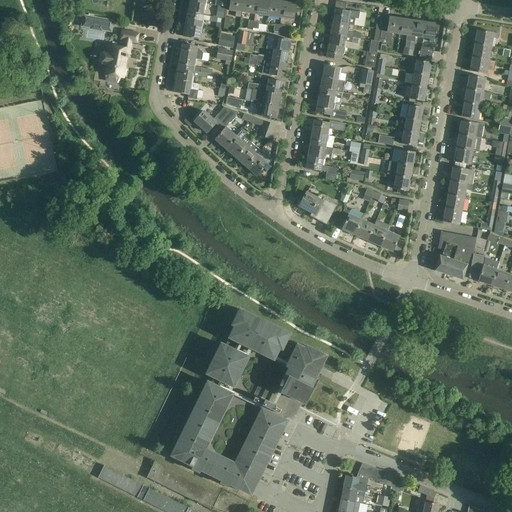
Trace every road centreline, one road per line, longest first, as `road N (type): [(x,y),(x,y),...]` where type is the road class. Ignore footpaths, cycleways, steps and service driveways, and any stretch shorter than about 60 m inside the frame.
road 1 (residential): [(405,277),(460,3)]
road 2 (residential): [(273,210),(214,165),(154,100),(170,0)]
road 3 (residential): [(273,210),(314,0)]
road 4 (residential): [(405,277),(273,210)]
road 5 (residential): [(459,491),(334,441)]
